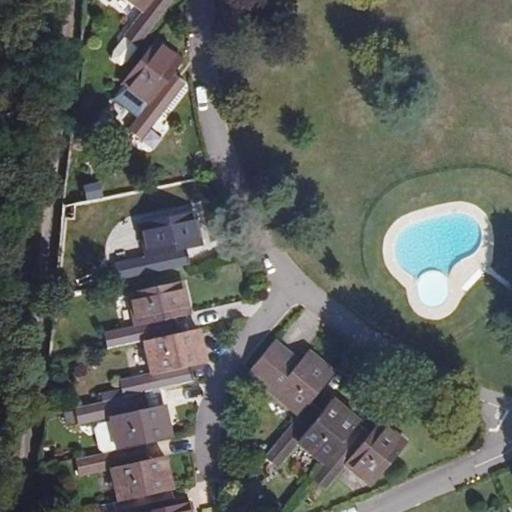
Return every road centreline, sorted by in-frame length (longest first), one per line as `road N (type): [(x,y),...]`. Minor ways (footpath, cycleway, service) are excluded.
road 1 (track): [(15,511),(67,0)]
road 2 (residential): [(294,279),(258,238),(213,133),(199,70),(199,0)]
road 3 (residential): [(511,412),(417,375),(353,335),(294,279)]
road 4 (residential): [(294,279),(226,370),(203,439),(203,475)]
road 5 (residential): [(511,446),(378,511)]
